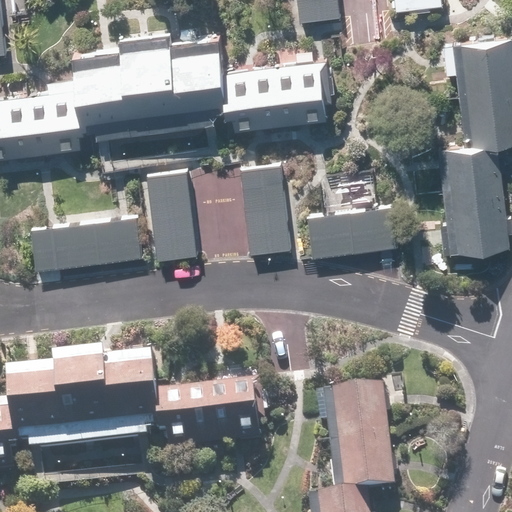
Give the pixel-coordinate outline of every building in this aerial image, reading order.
[(333,0),(293,0),(297,21),(336,16),(333,0)] [(440,0),(391,0),(393,12),(441,6),(440,0)] [(0,109),(0,161),(72,152),(71,141),(224,120),(227,140),(330,126),(321,60),(226,73),(229,91),(215,93),(208,40),(165,46),(163,34),(105,42),(107,54),(60,61),(65,100),(0,109)] [(457,45),(467,145),(435,148),(446,253),(504,247),(494,144),(511,142),(511,56),(510,40),(457,45)] [(239,166),(251,253),(290,247),(278,161),(239,166)] [(145,177),(157,263),(196,258),(184,171),(145,177)] [(390,204),(308,216),(314,257),(396,246),(390,204)] [(30,233),(36,273),(145,257),(139,217),(30,233)] [(0,468),(7,468),(5,457),(32,453),(159,436),(161,456),(264,442),(255,376),(160,389),(163,407),(150,408),(143,356),(99,362),(98,350),(40,358),(41,370),(0,375),(0,468)] [(310,496),(311,511),(364,511),(362,496),(395,491),(379,380),(319,388),(334,493),(310,496)]
